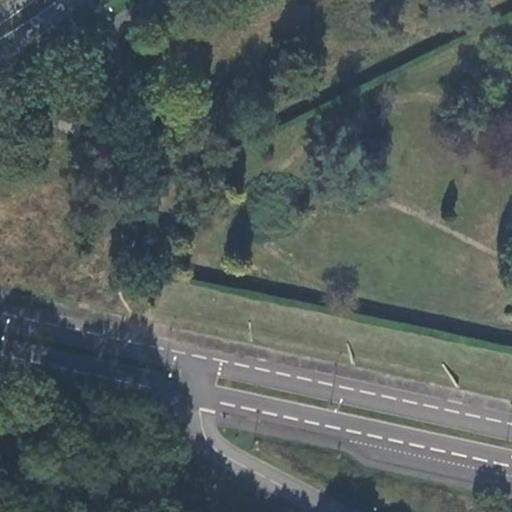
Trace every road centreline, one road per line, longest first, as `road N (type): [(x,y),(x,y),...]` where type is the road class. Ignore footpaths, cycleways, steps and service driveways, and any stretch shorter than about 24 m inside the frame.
road 1 (unclassified): [(511,425),(198,353)]
road 2 (unclassified): [(199,405),(511,468)]
road 3 (unclassified): [(0,356),(199,405)]
road 4 (unclassified): [(198,353),(0,311)]
road 5 (residential): [(199,405),(211,447),(339,511)]
